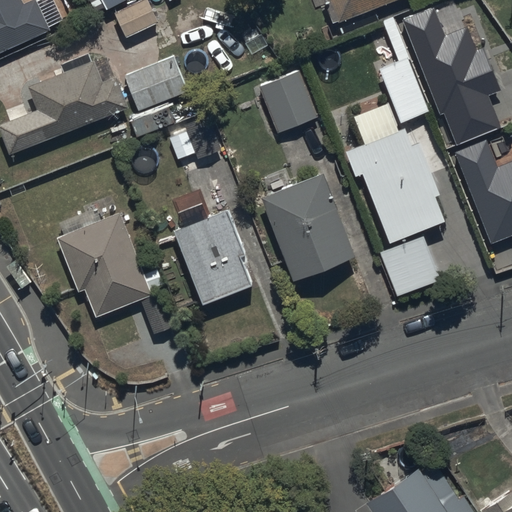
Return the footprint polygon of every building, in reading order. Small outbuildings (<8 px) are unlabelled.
[(0,0),(0,48),(50,26),(37,0),(0,0)] [(100,0),(106,10),(124,0),(100,0)] [(150,0),(132,0),(114,9),(126,34),(159,18),(150,0)] [(327,0),(336,21),(386,0),(327,0)] [(433,7),(402,19),(441,114),(445,113),(457,143),(500,126),(487,94),(500,89),(484,49),(478,51),(468,26),(444,35),(433,7)] [(124,74),(138,108),(189,87),(175,53),(124,74)] [(0,122),(11,149),(128,101),(116,71),(104,77),(95,56),(28,84),(37,107),(0,122)] [(301,67),(262,82),(279,129),(319,114),(301,67)] [(201,93),(160,110),(176,150),(217,133),(201,93)] [(345,146),(346,147),(355,172),(362,169),(389,238),(446,216),(437,191),(441,189),(422,138),(413,141),(407,123),(345,146)] [(104,131),(73,145),(30,164),(38,184),(78,166),(85,180),(119,165),(104,131)] [(511,162),(498,169),(486,140),(455,153),(491,242),(511,234),(511,162)] [(322,168),(260,194),(296,276),(357,250),(322,168)] [(229,206),(175,227),(203,300),(252,281),(240,252),(246,250),(229,206)] [(151,290),(121,211),(103,217),(99,208),(64,221),(67,228),(57,232),(75,280),(82,277),(95,311),(151,290)] [(424,231),(381,248),(398,292),(442,275),(424,231)] [(469,511),(434,457),(360,503),(365,511),(469,511)] [(511,511),(511,485),(481,506),(484,511),(511,511)]
